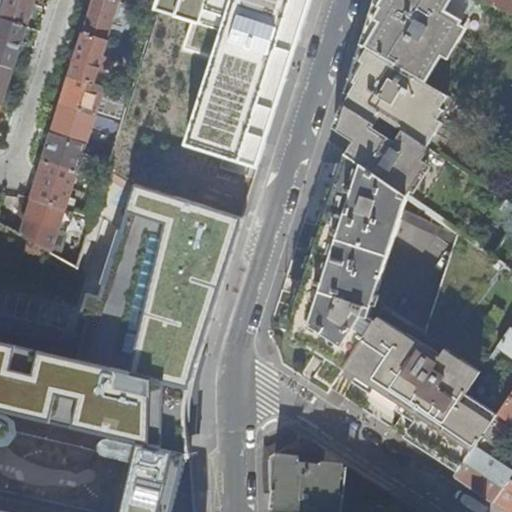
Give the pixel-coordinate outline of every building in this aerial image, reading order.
[(34,7),(36,0),(4,0),(2,6),(8,8),(4,20),(28,27),(34,7)] [(134,6),(124,3),(115,0),(98,0),(94,13),(88,34),(122,44),(134,6)] [(161,0),(158,9),(194,20),(186,47),(216,56),(206,87),(195,84),(177,142),(258,168),(259,164),(271,127),(299,39),(311,0),(161,0)] [(373,32),(366,43),(429,81),(465,20),(448,10),(453,0),(382,0),(378,7),(381,8),(374,20),(380,23),(374,32),(373,32)] [(453,0),(448,10),(465,20),(467,22),(479,0),(453,0)] [(511,0),(486,0),(511,14),(511,0)] [(28,27),(4,20),(0,18),(0,62),(15,67),(21,47),(28,27)] [(74,77),(113,88),(117,73),(109,70),(112,60),(120,62),(126,45),(122,44),(88,34),(83,49),(74,77)] [(353,68),(345,93),(369,108),(391,122),(430,147),(430,148),(440,132),(436,129),(447,109),(440,105),(448,92),(429,81),(366,43),(362,40),(353,68)] [(15,67),(0,62),(0,104),(3,105),(9,85),(15,67)] [(113,88),(74,77),(70,91),(65,105),(66,106),(95,114),(100,99),(108,101),(113,88)] [(407,197),(427,163),(423,160),(428,153),(427,152),(430,147),(391,122),(383,134),(361,120),(369,108),(345,93),(338,114),(329,142),(347,152),(350,154),(350,155),(407,197)] [(100,115),(95,114),(66,106),(62,119),(57,134),(91,143),(100,115)] [(82,171),(91,143),(57,134),(54,145),(49,161),(82,171)] [(407,197),(350,155),(350,154),(347,152),(336,189),(321,236),(299,307),(291,333),(345,370),(346,368),(376,323),(370,318),(407,197)] [(74,198),(82,171),(49,161),(44,177),(38,197),(70,208),(76,210),(79,200),(74,198)] [(57,251),(70,208),(38,197),(33,212),(26,234),(57,251)] [(0,409),(99,434),(187,456),(191,457),(188,433),(187,422),(187,407),(189,391),(195,364),(231,251),(236,237),(132,204),(102,298),(91,295),(85,315),(144,334),(132,371),(0,340),(0,409)] [(0,279),(44,303),(61,272),(0,238),(0,279)] [(389,304),(376,323),(346,368),(354,373),(360,377),(357,382),(404,413),(393,429),(430,453),(460,472),(479,445),(500,414),(469,394),(485,372),(449,348),(449,346),(389,304)] [(511,329),(489,360),(496,364),(506,351),(511,355),(511,329)] [(511,397),(500,414),(511,422),(511,397)] [(187,456),(99,434),(95,452),(120,458),(121,454),(135,458),(121,511),(174,511),(186,461),(187,456)] [(511,474),(511,466),(479,445),(460,472),(456,477),(473,488),(494,502),(511,474)] [(419,511),(395,496),(392,504),(363,501),(364,476),(344,463),(325,451),(288,447),(270,456),(271,479),(271,500),(271,511),(419,511)] [(510,511),(511,511),(511,474),(494,502),(510,511)]
